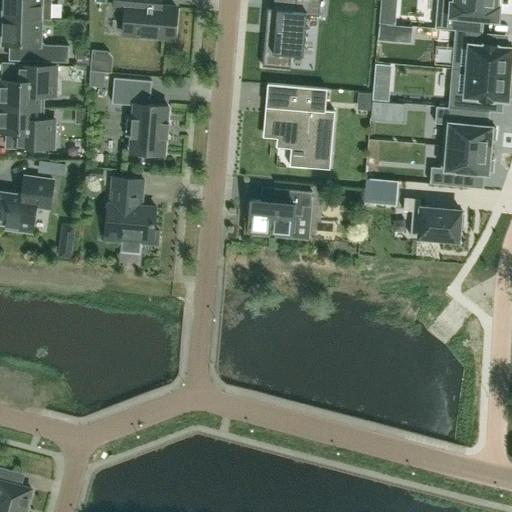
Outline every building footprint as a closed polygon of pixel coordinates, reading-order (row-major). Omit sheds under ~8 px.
[(51,19),(51,0),(0,0),(0,11),(3,12),(3,18),(41,19),(51,19)] [(174,39),(177,8),(145,5),(145,0),(114,0),(114,8),(126,9),(124,34),(174,39)] [(264,8),(259,66),(286,68),(288,55),(300,56),(303,14),(315,15),(316,0),(292,0),(291,11),(264,8)] [(437,0),(435,28),(455,30),(469,31),(470,18),(499,20),(500,4),(498,4),(497,0),(437,0)] [(41,19),(3,18),(3,23),(0,22),(0,41),(2,41),(2,44),(26,45),(26,61),(68,62),(69,45),(45,44),(40,39),(41,19)] [(394,41),(395,25),(379,24),(378,40),(394,41)] [(455,30),(452,68),(509,73),(510,66),(511,66),(511,49),(511,47),(507,47),(496,46),(496,44),(484,43),(485,32),(469,31),(455,30)] [(386,100),(389,65),(376,63),(372,99),(386,100)] [(0,106),(44,107),(44,95),(56,96),(57,66),(18,64),(18,80),(1,80),(1,84),(0,84),(0,101),(0,102),(0,106)] [(452,68),(448,107),(449,107),(476,109),(479,109),(480,99),(492,100),(492,98),(503,98),(507,99),(507,97),(511,97),(511,84),(511,79),(508,80),(509,73),(452,68)] [(153,153),(164,154),(166,138),(168,138),(168,136),(169,125),(169,123),(167,123),(168,106),(147,104),(148,97),(150,97),(152,81),(113,77),(111,103),(132,105),(131,118),(126,118),(125,136),(130,136),(128,151),(138,152),(138,154),(153,155),(153,153)] [(264,136),(278,137),(278,146),(309,149),(308,167),(330,169),(335,111),(325,110),(327,88),(268,83),(268,85),(273,85),(270,113),(266,113),(264,136)] [(383,118),(384,102),(372,101),(371,117),(383,118)] [(44,107),(0,106),(0,110),(0,109),(0,132),(23,133),(22,147),(54,148),(55,120),(43,119),(44,107)] [(436,106),(435,123),(444,123),(443,145),(491,149),(491,139),(495,140),(496,128),(492,127),(493,125),(475,124),(476,109),(449,107),(448,107),(436,106)] [(431,166),(430,183),(469,186),(471,172),(489,173),(489,171),(493,171),(494,159),(490,159),(491,149),(443,145),(441,167),(431,166)] [(63,176),(65,164),(39,160),(37,172),(63,176)] [(0,222),(6,223),(5,228),(32,231),(35,206),(49,208),(53,180),(25,176),(22,196),(11,195),(11,194),(0,192),(0,222)] [(142,197),(144,180),(112,177),(112,178),(118,179),(116,204),(109,203),(106,235),(106,240),(122,242),(123,236),(141,238),(140,243),(158,244),(159,231),(154,230),(156,207),(139,205),(140,197),(142,197)] [(374,179),(372,203),(396,205),(398,181),(374,179)] [(245,214),(244,233),(268,235),(269,231),(276,232),(276,236),(292,237),(294,215),(303,216),(303,206),(311,207),(312,192),(273,188),(272,202),(251,200),(249,215),(245,214)] [(405,197),(404,210),(412,210),(410,236),(421,237),(421,241),(437,242),(437,238),(458,240),(459,228),(463,229),(464,213),(460,212),(461,210),(420,206),(421,198),(405,197)] [(78,226),(63,224),(58,262),(73,264),(78,226)] [(144,257),(144,244),(125,243),(124,256),(144,257)] [(0,511),(25,511),(32,488),(5,482),(9,469),(0,466),(0,511)]
